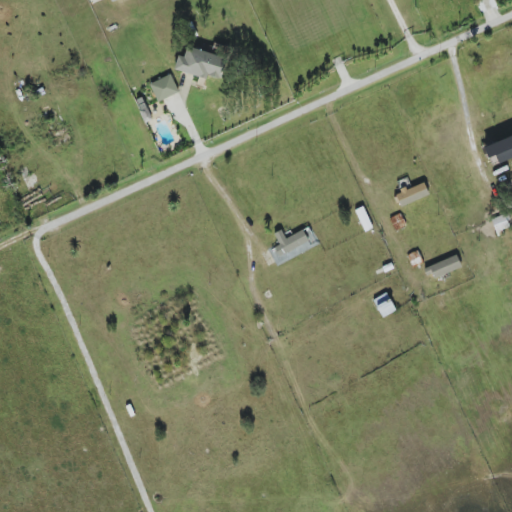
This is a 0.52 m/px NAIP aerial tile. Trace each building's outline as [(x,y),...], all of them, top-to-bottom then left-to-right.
[(174,69),(206,79),(207,76),(221,80),(227,59),(187,46),(184,57),(178,55),(174,69)] [(158,102),(179,92),(170,74),(149,84),(158,102)] [(151,120),(146,98),(137,100),(142,122),(151,120)] [(395,193),(400,207),(429,196),(424,183),(395,193)] [(355,210),(365,232),(373,228),(363,207),(355,210)] [(277,266),(318,245),(309,227),(286,239),(281,230),(274,234),(279,245),(269,251),(277,266)] [(431,280),(461,267),(456,255),(426,268),(431,280)]
